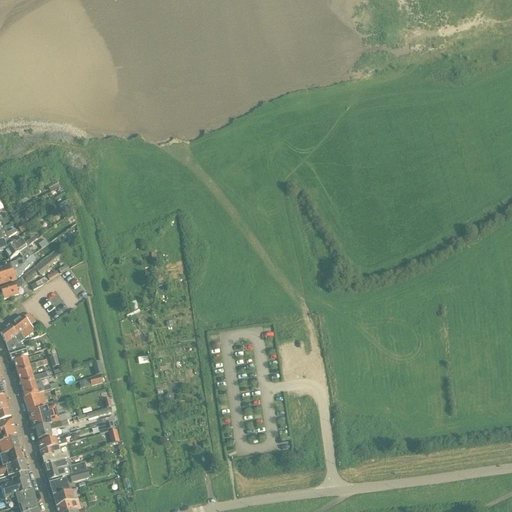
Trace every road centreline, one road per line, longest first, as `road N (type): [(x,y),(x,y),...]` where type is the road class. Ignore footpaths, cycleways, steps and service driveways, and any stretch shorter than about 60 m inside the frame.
road 1 (unclassified): [(511,469),(200,511)]
road 2 (track): [(316,386),(313,333),(295,292),(178,143)]
road 3 (residential): [(49,511),(0,356)]
